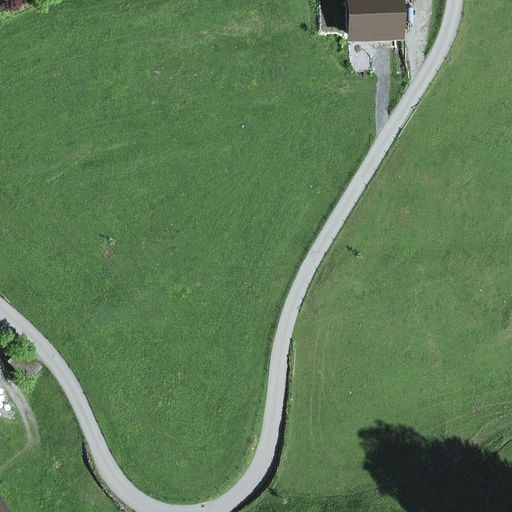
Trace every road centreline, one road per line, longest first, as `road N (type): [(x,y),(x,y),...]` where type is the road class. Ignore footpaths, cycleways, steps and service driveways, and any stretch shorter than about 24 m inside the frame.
road 1 (tertiary): [(212,511),(258,478),(270,452),(281,349),(308,267),(436,55),(455,0)]
road 2 (tertiary): [(0,307),(57,364),(116,485),(155,511)]
